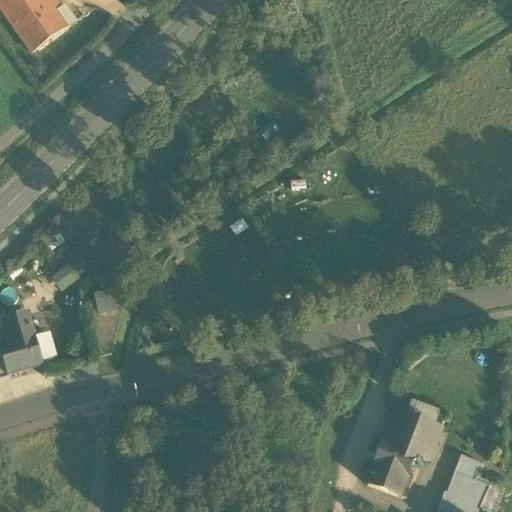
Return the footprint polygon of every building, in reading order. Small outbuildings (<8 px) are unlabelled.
[(0,0),(0,11),(12,29),(53,0),(52,0),(0,0)] [(59,10),(53,0),(12,29),(30,55),(65,32),(53,14),(59,10)] [(58,232),(44,240),(51,253),(65,244),(58,232)] [(67,267),(51,281),(62,294),(79,281),(67,267)] [(18,268),(7,276),(12,282),(23,274),(18,268)] [(95,302),(100,317),(115,313),(110,298),(95,302)] [(4,322),(10,344),(33,338),(27,316),(4,322)] [(45,335),(33,338),(41,366),(52,363),(55,358),(49,338),(45,335)] [(42,368),(41,366),(33,338),(10,344),(0,346),(9,377),(42,368)] [(412,402),(405,418),(440,431),(446,415),(412,402)] [(388,437),(386,443),(416,454),(420,456),(423,461),(428,463),(433,461),(436,455),(433,450),(440,431),(405,418),(399,435),(394,433),(388,437)] [(368,487),(399,499),(407,478),(416,454),(386,443),(385,442),(368,487)] [(438,511),(478,511),(479,511),(469,506),(479,480),(483,468),(461,459),(447,496),(445,495),(438,511)] [(413,480),(407,478),(399,499),(399,500),(404,502),(413,480)] [(490,485),(479,480),(469,506),(479,511),(490,485)] [(495,511),(504,492),(490,485),(479,511),(482,511),(495,511)]
